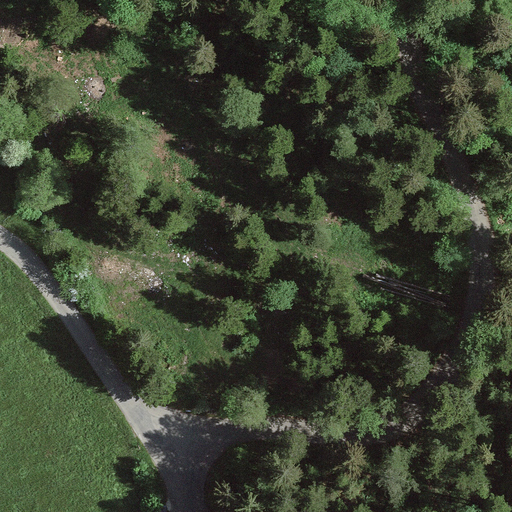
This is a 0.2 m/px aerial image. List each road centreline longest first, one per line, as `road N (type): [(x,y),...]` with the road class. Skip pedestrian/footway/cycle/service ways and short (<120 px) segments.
road 1 (unclassified): [(146,423),(353,420),(429,384),(478,277),(404,49),(396,0)]
road 2 (unclassified): [(146,423),(47,283),(0,237)]
